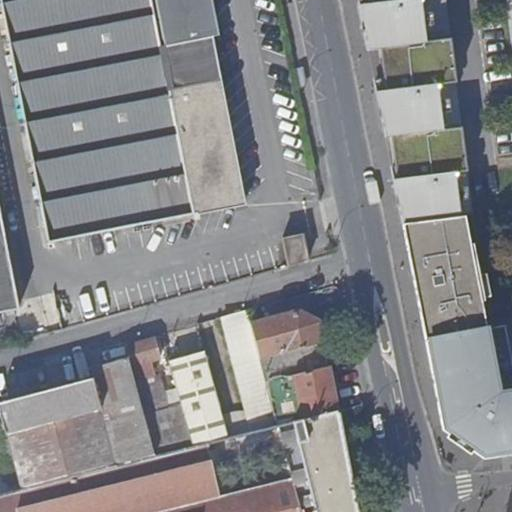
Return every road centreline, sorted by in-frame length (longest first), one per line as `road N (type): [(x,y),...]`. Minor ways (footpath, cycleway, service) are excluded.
road 1 (secondary): [(415,498),(317,0)]
road 2 (unknown): [(0,104),(32,255),(51,271),(69,274),(280,219)]
road 3 (unknown): [(232,0),(280,219)]
